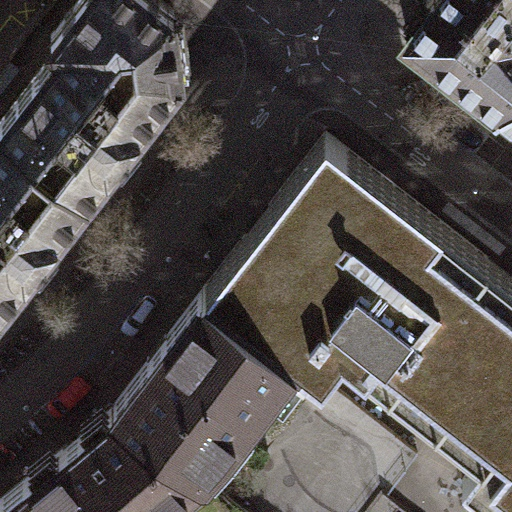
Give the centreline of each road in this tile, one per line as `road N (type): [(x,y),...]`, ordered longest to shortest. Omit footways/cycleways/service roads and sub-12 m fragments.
road 1 (residential): [(0,415),(89,341),(303,51)]
road 2 (residential): [(511,215),(303,51)]
